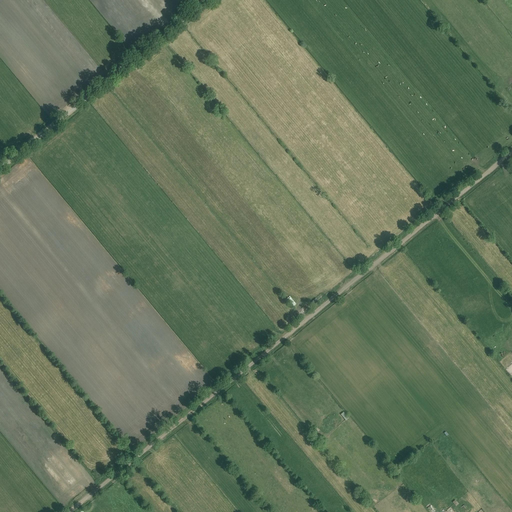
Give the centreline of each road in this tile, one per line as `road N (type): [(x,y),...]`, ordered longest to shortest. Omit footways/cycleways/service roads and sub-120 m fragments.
road 1 (track): [(68,511),(511,150)]
road 2 (unclassified): [(0,167),(205,0)]
